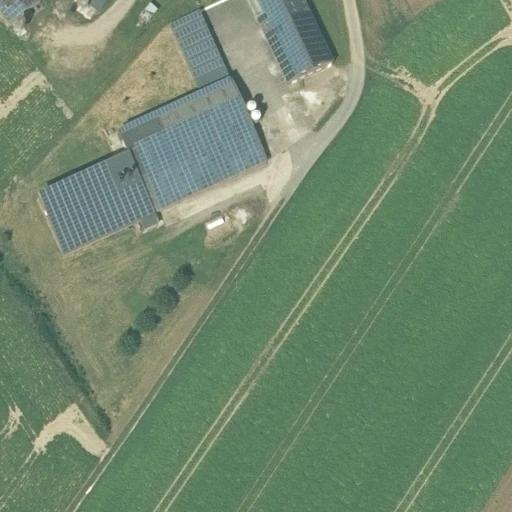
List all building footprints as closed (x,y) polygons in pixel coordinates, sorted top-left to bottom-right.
[(39,4),(36,0),(0,0),(0,13),(10,26),(39,4)] [(292,0),(254,0),(263,17),(256,21),(256,22),(257,22),(301,2),(301,1),(294,4),(292,0)] [(301,2),(257,22),(287,86),(331,66),(301,2)] [(227,81),(197,14),(170,26),(199,93),(227,81)] [(230,84),(156,118),(177,163),(192,197),(266,163),(230,84)] [(156,118),(118,135),(129,160),(138,181),(177,163),(156,118)] [(129,160),(39,201),(64,255),(153,214),(138,181),(129,160)] [(177,163),(138,181),(153,214),(192,197),(177,163)]
